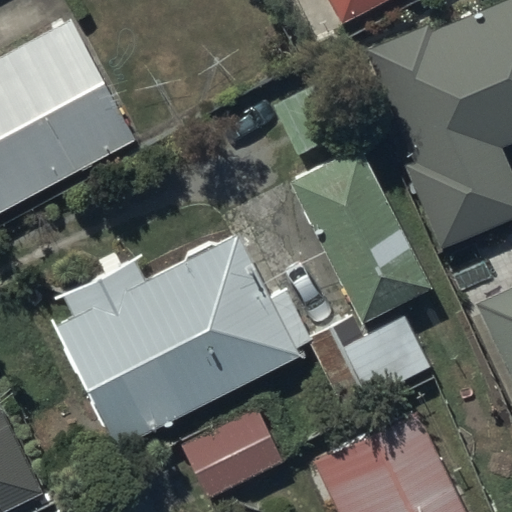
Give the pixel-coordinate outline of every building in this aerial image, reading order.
[(323,0),(336,23),(379,0),(323,0)] [(409,162),(399,166),(435,248),(511,215),(511,180),(497,146),(511,139),(511,0),(494,0),(427,29),(424,22),(360,50),(392,124),(378,130),(390,159),(405,152),(409,162)] [(69,15),(0,52),(0,210),(136,138),(69,15)] [(314,81),(269,102),(293,154),(339,132),(314,81)] [(352,143),(280,179),(354,322),(429,283),(352,143)] [(68,314),(47,324),(110,450),(294,353),(291,348),(306,340),(278,287),(263,295),(230,232),(149,274),(137,249),(56,292),(68,314)] [(511,281),(470,302),(511,388),(511,281)] [(400,312),(334,345),(362,399),(428,366),(400,312)] [(255,405),(176,443),(202,498),(281,459),(255,405)] [(463,511),(413,409),(309,458),(333,511),(463,511)] [(0,510),(39,492),(0,411),(0,510)]
